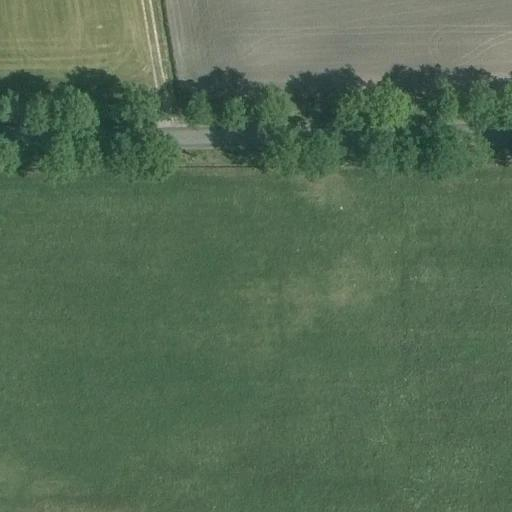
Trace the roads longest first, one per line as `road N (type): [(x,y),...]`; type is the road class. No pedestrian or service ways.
road 1 (tertiary): [(0,140),(511,132)]
road 2 (track): [(170,138),(146,0)]
